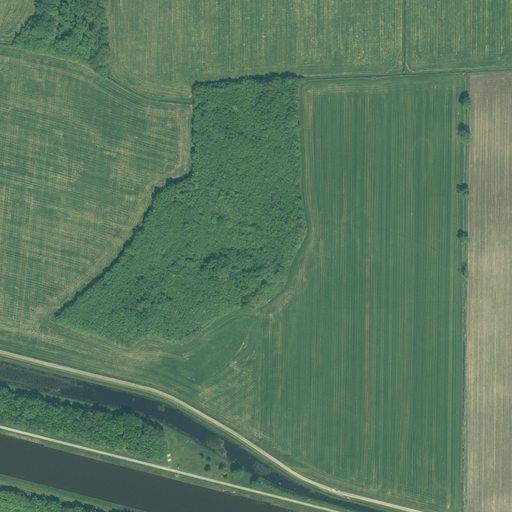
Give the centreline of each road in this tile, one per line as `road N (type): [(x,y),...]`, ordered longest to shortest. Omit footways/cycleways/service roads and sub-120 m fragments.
road 1 (track): [(0,351),(162,393),(311,481),(415,511)]
road 2 (track): [(277,497),(162,427),(0,385)]
